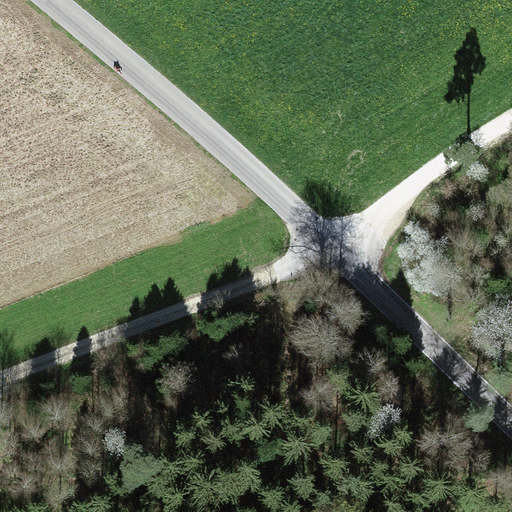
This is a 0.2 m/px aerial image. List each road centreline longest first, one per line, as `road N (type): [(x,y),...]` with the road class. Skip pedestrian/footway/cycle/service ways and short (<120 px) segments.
road 1 (unclassified): [(56,0),(339,240),(440,367),(511,431)]
road 2 (track): [(511,127),(339,240),(0,394)]
